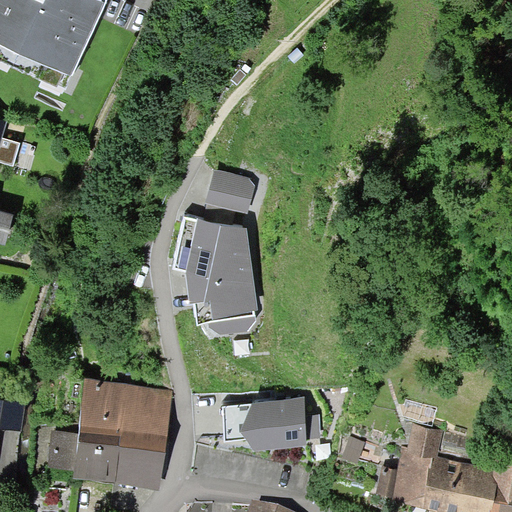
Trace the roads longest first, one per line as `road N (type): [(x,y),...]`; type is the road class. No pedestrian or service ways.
road 1 (track): [(328,0),(165,192),(154,255),(181,397),(177,491)]
road 2 (residential): [(312,511),(217,487),(177,491),(157,511)]
